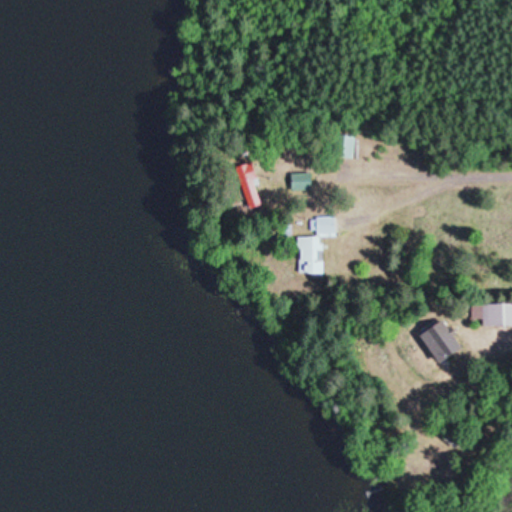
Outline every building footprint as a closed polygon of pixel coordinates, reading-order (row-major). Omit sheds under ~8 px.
[(334,133),(354,135),(351,157),(332,155),(334,133)] [(234,167),(250,161),(258,183),(253,185),(260,204),(248,208),(245,200),(241,188),(234,167)] [(289,173),(309,172),(309,189),(290,190),(289,173)] [(316,215),(335,215),(336,235),(317,235),(317,228),(311,229),(310,218),(316,218),(316,215)] [(281,223),(290,222),(291,233),(281,234),(281,223)] [(296,236),(317,236),(317,243),(320,243),(320,274),(304,274),(304,272),(297,272),(297,258),(298,258),(298,248),(296,248),(296,236)] [(470,304),(511,303),(511,325),(481,326),(481,319),(470,319),(470,304)] [(426,321),(437,313),(446,325),(450,330),(471,359),(461,367),(450,352),(426,321)] [(452,425),(463,435),(452,448),(440,439),(452,425)]
